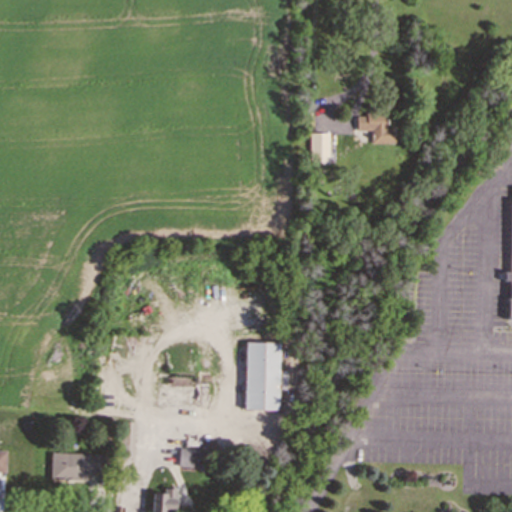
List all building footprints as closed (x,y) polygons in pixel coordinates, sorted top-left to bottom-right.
[(356,115),(355,129),(370,130),(369,143),(393,143),(393,127),(384,126),(384,112),(364,112),(364,116),(356,115)] [(327,132),(308,132),(309,162),(327,162),(327,132)] [(277,409),(278,342),(244,341),(242,409),(277,409)] [(177,466),(196,467),(197,448),(178,447),(177,466)] [(103,453),(49,452),(48,480),(84,481),(84,472),(102,473),(103,453)] [(162,493),(150,492),(149,511),(173,511),(174,485),(162,485),(162,493)]
